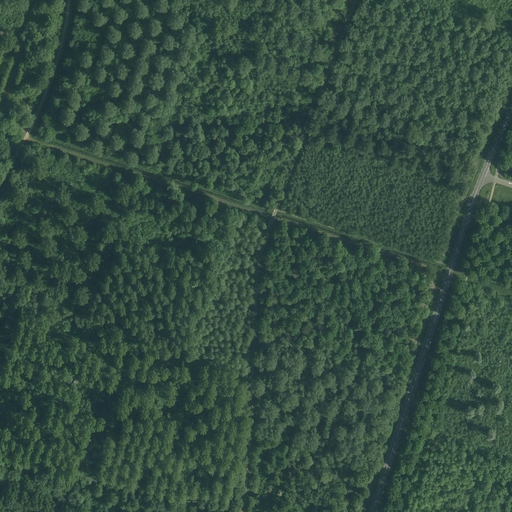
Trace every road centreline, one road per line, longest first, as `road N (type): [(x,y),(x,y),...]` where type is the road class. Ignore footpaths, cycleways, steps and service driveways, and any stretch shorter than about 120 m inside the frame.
road 1 (track): [(247,511),(260,267),(355,0)]
road 2 (tertiary): [(373,511),(482,176)]
road 3 (track): [(239,511),(0,454)]
road 4 (track): [(204,27),(282,98),(319,100)]
road 5 (track): [(34,123),(64,45),(70,0)]
